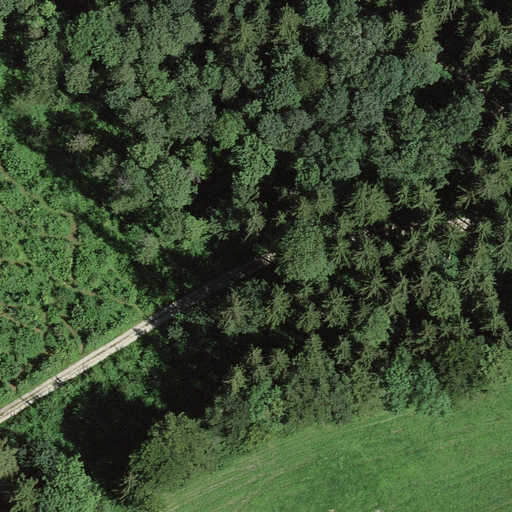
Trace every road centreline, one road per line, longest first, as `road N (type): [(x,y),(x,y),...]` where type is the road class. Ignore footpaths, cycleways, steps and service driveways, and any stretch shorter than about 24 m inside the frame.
road 1 (track): [(0,413),(147,321),(313,246),(511,219)]
road 2 (track): [(511,125),(376,0)]
